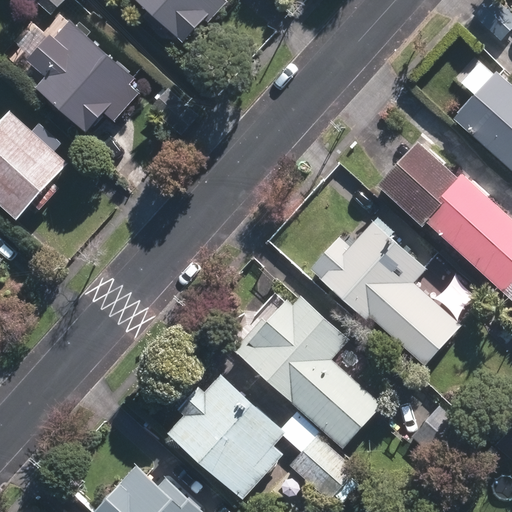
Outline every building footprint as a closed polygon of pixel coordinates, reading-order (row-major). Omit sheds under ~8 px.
[(37,0),(54,15),(67,0),(37,0)] [(141,0),(188,43),(210,19),(213,21),(232,1),(231,0),(141,0)] [(511,30),(511,10),(501,0),(486,0),(474,13),(503,40),(511,30)] [(141,78),(72,18),(35,61),(52,75),(41,87),(94,132),(111,112),(118,118),(142,90),(136,84),(141,78)] [(511,78),(500,69),(456,119),(511,167),(511,78)] [(17,110),(0,127),(0,198),(21,219),(73,165),(60,152),(65,147),(42,125),(37,130),(17,110)] [(511,210),(467,168),(462,174),(426,140),(384,184),(428,226),(431,222),(511,298),(511,210)] [(329,282),(372,319),(375,315),(428,364),(465,325),(417,282),(435,260),(381,214),(357,243),(345,233),(314,270),(329,282)] [(335,356),(354,336),(308,291),(298,301),(294,297),(272,320),(268,316),(240,345),(346,448),(387,406),(335,356)] [(322,436),(325,432),(300,409),(285,426),(225,372),(209,389),(204,385),(184,407),(191,413),(175,430),(249,498),(290,453),(278,443),(287,434),(305,451),(294,464),(333,500),(338,494),(344,501),(362,482),(355,476),(360,470),(322,436)] [(210,511),(170,476),(163,484),(139,463),(114,490),(96,510),(98,511),(210,511)]
